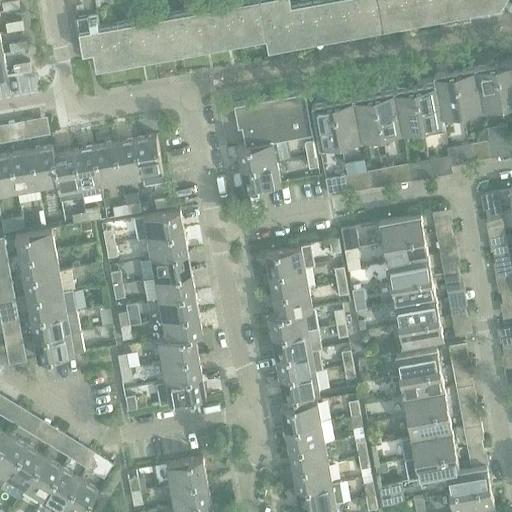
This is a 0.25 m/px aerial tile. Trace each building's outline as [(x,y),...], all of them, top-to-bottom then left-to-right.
[(4,9),(19,6),(17,0),(7,0),(2,1),(4,9)] [(301,0),(290,2),(289,0),(231,0),(89,26),(87,14),(76,15),(80,34),(79,34),(83,51),(93,50),(96,66),(266,35),(268,47),(500,4),(502,0),(301,0)] [(7,30),(23,27),(21,19),(6,21),(7,30)] [(11,50),(27,48),(25,39),(10,42),(11,50)] [(511,58),(495,62),(502,102),(511,100),(511,58)] [(15,71),(31,69),(29,61),(14,63),(15,71)] [(495,62),(475,66),(482,106),(502,102),(495,62)] [(475,66),(454,70),(461,110),(482,106),(475,66)] [(434,81),(440,114),(461,110),(454,70),(433,74),(434,81)] [(415,85),(422,125),(424,134),(443,130),(442,122),(440,114),(434,81),(415,85)] [(402,129),(422,125),(415,85),(394,89),(402,129)] [(394,89),(374,93),(381,133),(402,129),(394,89)] [(242,125),(245,143),(245,144),(273,139),(312,132),(304,90),(234,103),(238,126),(242,125)] [(374,93),(354,96),(361,137),(381,133),(374,93)] [(354,96),(333,100),(340,141),(361,137),(354,96)] [(319,145),(340,141),(333,100),(312,104),(319,145)] [(32,117),(26,119),(29,136),(36,135),(32,117)] [(23,138),(29,136),(26,119),(20,120),(23,138)] [(507,122),(487,126),(489,137),(492,155),(511,152),(511,151),(511,149),(509,131),(507,122)] [(135,138),(141,174),(143,184),(165,180),(156,134),(135,138)] [(135,138),(114,141),(121,177),(141,174),(135,138)] [(236,145),(240,167),(277,160),(273,139),(245,144),(245,143),(236,145)] [(303,141),(306,155),(316,153),(313,139),(303,141)] [(474,140),(467,141),(470,157),(477,155),(474,140)] [(114,141),(94,145),(100,181),(121,177),(114,141)] [(464,158),(470,157),(467,141),(461,142),(464,158)] [(52,144),(31,148),(38,184),(57,181),(52,152),(54,152),(52,144)] [(94,145),(73,149),(79,185),(100,181),(94,145)] [(31,148),(11,152),(18,188),(38,184),(31,148)] [(73,149),(54,152),(52,152),(57,181),(58,189),(79,185),(73,149)] [(0,191),(18,188),(11,152),(0,153),(0,191)] [(318,165),(316,153),(306,155),(308,167),(318,165)] [(433,156),(428,157),(430,172),(436,171),(433,156)] [(423,173),(430,172),(428,157),(421,158),(423,173)] [(281,180),(277,160),(240,167),(244,187),(281,180)] [(393,163),(387,164),(389,180),(396,179),(393,163)] [(382,181),(389,180),(387,164),(380,166),(382,181)] [(351,171),(346,172),(349,187),(354,186),(351,171)] [(342,189),(349,187),(346,172),(339,173),(342,189)] [(168,195),(154,198),(156,207),(169,205),(168,196),(168,195)] [(140,201),(126,203),(128,212),(141,210),(140,201)] [(126,203),(113,206),(114,215),(127,212),(128,212),(126,203)] [(486,208),(487,214),(503,211),(501,204),(486,208)] [(137,236),(148,234),(184,228),(180,207),(144,213),(133,215),(137,236)] [(98,209),(85,211),(86,220),(90,219),(94,219),(100,218),(98,209)] [(85,211),(72,213),(73,222),(80,221),(86,220),(85,211)] [(504,217),(503,211),(487,214),(489,220),(504,217)] [(381,219),(385,241),(425,233),(421,212),(381,219)] [(25,227),(24,214),(3,215),(4,228),(25,227)] [(86,220),(80,221),(81,229),(92,227),(90,219),(86,220)] [(342,224),(346,244),(361,241),(357,221),(342,224)] [(436,225),(438,231),(452,229),(450,223),(436,225)] [(15,234),(20,255),(55,249),(51,227),(15,234)] [(103,229),(105,242),(114,240),(112,228),(103,229)] [(148,234),(152,255),(187,249),(184,228),(148,234)] [(453,235),(452,229),(438,231),(439,238),(453,235)] [(385,241),(388,262),(428,254),(425,233),(385,241)] [(332,252),(342,251),(339,238),(330,239),(332,252)] [(117,254),(114,240),(105,242),(108,256),(117,254)] [(266,250),(270,272),(305,266),(315,264),(311,242),(266,250)] [(493,248),(495,255),(510,252),(509,245),(493,248)] [(20,255),(23,276),(59,269),(55,249),(20,255)] [(152,255),(155,276),(191,270),(187,249),(152,255)] [(511,259),(510,252),(495,255),(496,261),(511,259)] [(388,262),(392,282),(432,274),(428,254),(388,262)] [(444,266),(445,272),(459,270),(458,263),(444,266)] [(335,266),(337,281),(347,279),(344,265),(335,266)] [(270,272),(273,292),(308,286),(305,266),(270,272)] [(23,276),(27,296),(63,289),(59,269),(23,276)] [(110,270),(113,284),(122,282),(120,269),(110,270)] [(155,276),(159,296),(195,290),(191,270),(155,276)] [(460,276),(459,270),(445,272),(446,279),(460,276)] [(392,282),(396,302),(436,295),(432,274),(392,282)] [(0,281),(0,300),(15,298),(12,279),(0,281)] [(349,291),(347,279),(337,281),(340,292),(349,291)] [(124,295),(122,282),(113,284),(115,297),(124,295)] [(273,292),(277,312),(277,313),(305,308),(305,309),(312,307),(308,286),(273,292)] [(363,286),(352,288),(356,309),(367,307),(363,286)] [(27,296),(31,317),(76,309),(72,287),(63,289),(27,296)] [(511,287),(501,289),(502,296),(511,294),(511,287)] [(159,296),(163,316),(198,310),(195,290),(159,296)] [(396,302),(399,323),(439,315),(436,295),(396,302)] [(0,307),(16,304),(15,298),(0,300),(0,307)] [(109,302),(98,304),(102,324),(113,322),(113,321),(112,315),(109,302)] [(451,307),(452,313),(466,311),(465,305),(451,307)] [(270,313),(273,335),(308,328),(318,326),(314,307),(312,307),(305,309),(305,308),(277,313),(277,312),(270,313)] [(334,309),(336,323),(346,321),(343,308),(334,309)] [(31,317),(35,337),(80,329),(76,309),(31,317)] [(118,312),(120,324),(129,322),(127,310),(118,312)] [(163,316),(166,337),(166,338),(194,333),(202,332),(198,310),(163,316)] [(468,317),(466,311),(452,313),(453,319),(468,317)] [(443,336),(439,315),(399,323),(403,343),(443,336)] [(346,321),(336,323),(338,336),(348,334),(346,321)] [(132,336),(129,322),(120,324),(123,338),(132,336)] [(273,335),(277,355),(312,349),(308,328),(273,335)] [(368,328),(360,330),(362,338),(370,336),(368,328)] [(84,349),(80,329),(35,337),(39,358),(84,349)] [(4,335),(5,342),(23,339),(21,332),(4,335)] [(159,338),(162,360),(198,353),(194,333),(166,338),(166,337),(159,338)] [(24,345),(23,339),(5,342),(6,348),(24,345)] [(511,339),(502,341),(504,347),(511,345),(511,339)] [(397,352),(400,374),(441,367),(437,345),(397,352)] [(342,350),(345,363),(354,362),(351,348),(342,350)] [(277,355),(281,375),(315,369),(312,349),(277,355)] [(117,354),(119,367),(128,366),(126,352),(117,354)] [(162,360),(166,380),(201,374),(198,353),(162,360)] [(452,359),(453,365),(468,362),(467,356),(452,359)] [(356,375),(354,362),(345,363),(347,376),(356,375)] [(469,369),(468,362),(453,365),(454,371),(469,369)] [(131,379),(128,366),(119,367),(121,381),(131,379)] [(400,374),(404,395),(444,387),(441,367),(400,374)] [(319,390),(315,369),(281,375),(284,396),(319,390)] [(361,379),(369,379),(368,370),(360,371),(361,379)] [(205,395),(201,374),(166,380),(156,382),(160,403),(205,395)] [(404,395),(408,415),(448,408),(444,387),(404,395)] [(372,390),(362,392),(364,402),(374,400),(372,390)] [(127,409),(136,407),(133,394),(124,395),(127,409)] [(460,400),(461,406),(475,403),(474,397),(460,400)] [(282,405),(285,427),(321,420),(317,398),(282,405)] [(349,400),(352,414),(361,413),(358,399),(349,400)] [(10,418),(15,422),(25,406),(20,403),(10,418)] [(476,410),(475,403),(461,406),(462,412),(476,410)] [(31,410),(25,406),(15,422),(21,425),(31,410)] [(408,415),(411,436),(451,429),(448,408),(408,415)] [(363,425),(361,413),(352,414),(354,427),(363,425)] [(285,427),(289,447),(325,441),(321,420),(285,427)] [(0,445),(10,431),(0,424),(0,445)] [(45,440),(51,444),(60,429),(54,425),(45,440)] [(65,432),(60,429),(51,444),(56,447),(65,432)] [(401,438),(405,458),(455,449),(451,429),(411,436),(401,438)] [(0,484),(7,473),(26,441),(10,431),(0,445),(0,484)] [(379,433),(370,435),(371,442),(381,440),(379,433)] [(467,441),(468,447),(483,444),(482,438),(467,441)] [(356,441),(359,456),(368,454),(365,439),(356,441)] [(7,473),(26,484),(45,453),(26,441),(7,473)] [(289,447),(293,467),(328,461),(325,441),(289,447)] [(484,450),(483,444),(468,447),(469,453),(484,450)] [(80,462),(86,466),(95,451),(90,447),(80,462)] [(419,477),(447,472),(447,471),(459,469),(458,468),(455,449),(405,458),(408,479),(419,477)] [(91,470),(101,454),(95,451),(86,466),(91,470)] [(63,465),(45,453),(26,484),(44,496),(63,465)] [(370,465),(368,454),(359,456),(361,467),(370,465)] [(167,463),(171,484),(207,477),(203,456),(167,463)] [(293,467),(296,488),(332,482),(328,461),(293,467)] [(387,461),(375,463),(376,471),(388,469),(387,461)] [(447,471),(447,472),(451,492),(490,484),(487,463),(458,468),(459,469),(447,471)] [(82,476),(63,465),(44,496),(62,507),(82,476)] [(129,477),(131,491),(141,490),(138,475),(129,477)] [(80,511),(97,486),(82,476),(62,507),(69,511),(80,511)] [(171,484),(174,504),(210,497),(207,477),(171,484)] [(300,508),(336,502),(343,501),(339,480),(332,482),(296,488),(300,508)] [(364,482),(366,496),(375,495),(373,481),(364,482)] [(389,483),(378,485),(382,505),(383,504),(393,502),(389,483)] [(412,485),(414,498),(425,496),(422,483),(412,485)] [(459,511),(494,506),(490,484),(451,492),(454,511),(459,511)] [(143,502),(141,490),(131,491),(133,504),(143,502)] [(377,507),(375,495),(366,496),(368,509),(377,507)] [(427,508),(425,496),(414,498),(416,510),(427,508)] [(174,504),(175,511),(212,511),(210,497),(174,504)] [(337,511),(336,502),(300,508),(300,511),(337,511)]
